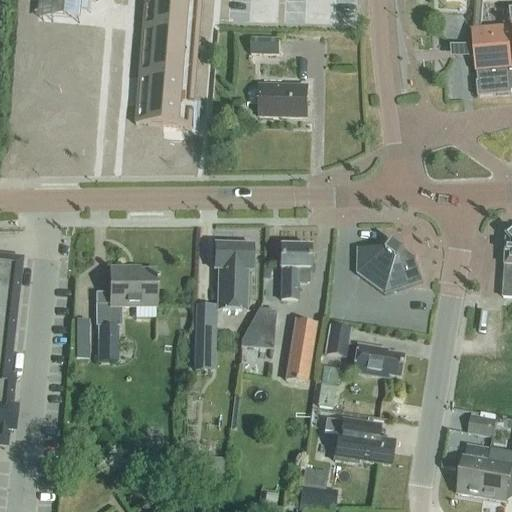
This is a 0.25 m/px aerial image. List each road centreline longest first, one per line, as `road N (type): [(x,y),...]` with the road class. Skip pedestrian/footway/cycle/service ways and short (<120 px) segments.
road 1 (secondary): [(0,200),(397,196)]
road 2 (tertiary): [(422,511),(420,480),(460,250),(457,198)]
road 3 (tertiary): [(397,196),(378,0)]
